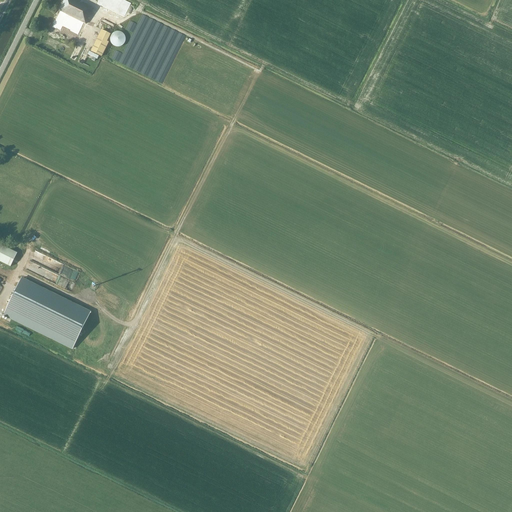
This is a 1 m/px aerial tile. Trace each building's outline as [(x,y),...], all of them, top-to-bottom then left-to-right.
[(91,8),(75,0),(63,0),(59,11),(57,16),(57,15),(54,21),(63,26),(69,16),(81,22),(79,25),(84,28),(85,24),(91,13),(90,12),(92,9),(91,8)] [(125,0),(98,0),(97,3),(124,16),(131,3),(125,0)] [(101,30),(91,51),(101,57),(109,42),(107,41),(110,34),(101,30)] [(112,45),(113,46),(116,47),(118,47),(122,46),(125,43),(125,39),(124,35),(122,33),(120,32),(118,32),(117,32),(113,33),(111,36),(110,40),(111,44),(112,45)] [(0,244),(0,261),(10,267),(17,253),(0,244)] [(90,312),(21,278),(3,315),(72,349),(90,312)]
